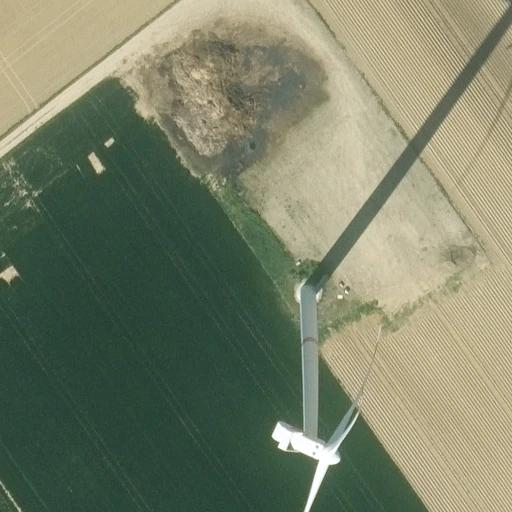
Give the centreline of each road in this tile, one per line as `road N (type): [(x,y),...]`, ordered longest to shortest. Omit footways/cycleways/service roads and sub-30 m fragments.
road 1 (track): [(0,149),(193,0)]
road 2 (track): [(253,0),(314,40),(358,101)]
